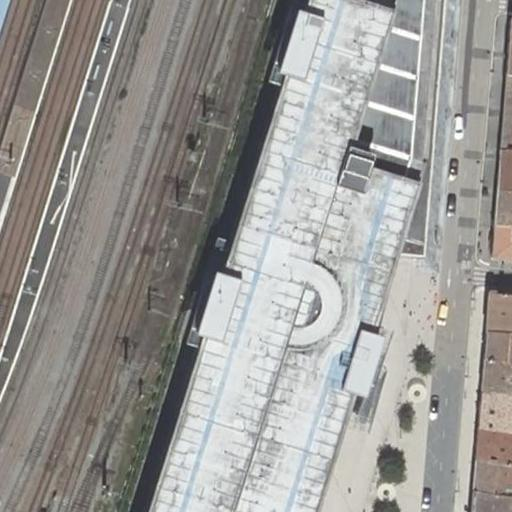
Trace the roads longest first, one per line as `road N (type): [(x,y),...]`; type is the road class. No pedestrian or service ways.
road 1 (residential): [(477,0),(457,273)]
road 2 (residential): [(457,273),(438,511)]
